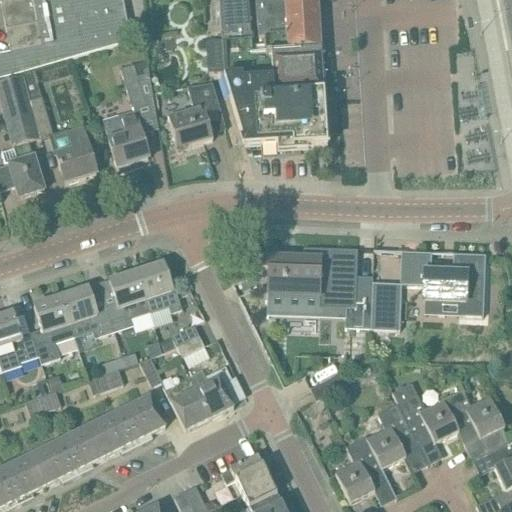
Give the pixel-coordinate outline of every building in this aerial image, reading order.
[(64,65),(52,0),(0,0),(6,33),(12,32),(14,45),(9,46),(11,56),(0,57),(0,83),(19,78),(34,73),(64,65)] [(131,46),(121,0),(52,0),(64,65),(131,46)] [(320,48),(316,0),(254,0),(257,41),(265,41),(266,56),(252,57),(248,0),(218,0),(224,82),(244,149),(260,148),(261,159),(277,158),(277,147),(284,147),(285,157),(301,156),(301,153),(327,151),(324,97),(321,53),(293,54),(293,51),(321,50),(321,48),(320,48)] [(119,74),(131,112),(145,107),(133,69),(119,74)] [(34,73),(19,78),(39,143),(39,144),(49,141),(48,139),(53,138),(34,73)] [(19,78),(0,83),(0,110),(12,150),(13,153),(2,156),(5,169),(12,192),(15,191),(18,202),(44,194),(39,175),(34,160),(32,161),(28,146),(39,143),(19,78)] [(167,120),(172,135),(178,154),(213,144),(206,122),(221,117),(215,98),(212,88),(186,92),(193,112),(167,120)] [(103,125),(117,173),(118,172),(119,177),(135,172),(134,168),(148,163),(134,116),(103,125)] [(96,179),(84,136),(93,133),(92,128),(83,131),(82,129),(53,138),(48,139),(49,141),(54,160),(57,159),(65,188),(96,179)] [(372,303),(356,302),(357,255),(320,253),(320,254),(321,254),(320,263),(320,306),(320,311),(345,312),(345,332),(371,333),(372,303)] [(458,320),(463,321),(483,321),(485,259),(453,258),(452,276),(431,275),(431,257),(401,256),(400,290),(423,291),(422,307),(458,308),(458,320)] [(261,261),(260,275),(267,276),(266,297),(266,301),(267,301),(267,320),(268,320),(269,315),(320,317),(320,312),(320,311),(320,306),(320,263),(261,261)] [(163,268),(135,277),(148,318),(167,311),(169,319),(182,314),(175,294),(172,294),(163,268)] [(117,310),(105,314),(113,338),(132,332),(129,324),(148,318),(135,277),(109,286),(117,310)] [(399,336),(401,290),(372,289),(372,303),(371,333),(371,335),(399,336)] [(88,292),(59,302),(72,343),(92,336),(94,344),(113,338),(105,314),(96,317),(88,292)] [(42,335),(30,339),(37,363),(40,370),(59,364),(54,349),(72,343),(59,302),(34,310),(42,335)] [(30,339),(21,342),(13,317),(0,321),(0,370),(2,377),(21,371),(20,368),(37,363),(30,339)] [(177,352),(199,341),(193,330),(171,341),(176,351),(177,352)] [(171,341),(161,346),(166,356),(176,351),(171,341)] [(182,362),(204,351),(199,341),(177,352),(182,362)] [(136,356),(121,362),(124,371),(140,366),(136,356)] [(140,366),(152,391),(163,386),(151,361),(140,366)] [(121,362),(103,368),(107,377),(118,373),(124,371),(121,362)] [(234,412),(222,388),(232,384),(226,371),(205,381),(208,387),(195,394),(210,424),(234,412)] [(88,384),(94,399),(124,388),(118,373),(107,377),(88,384)] [(342,378),(328,384),(310,393),(316,405),(347,390),(342,378)] [(59,379),(48,383),(53,396),(56,395),(64,392),(59,379)] [(42,385),(33,388),(37,400),(47,398),(42,385)] [(411,387),(391,397),(393,401),(396,407),(395,407),(417,452),(418,452),(427,470),(428,470),(419,451),(432,445),(434,448),(456,437),(458,436),(442,404),(441,405),(424,414),(411,387)] [(210,424),(195,394),(171,406),(185,436),(210,424)] [(472,465),(508,448),(507,448),(501,434),(504,433),(489,402),(469,412),(460,394),(440,404),(441,405),(442,404),(458,436),(456,437),(458,436),(465,451),(466,451),(464,447),(478,441),(480,444),(481,443),(487,457),(472,465)] [(62,410),(56,395),(53,396),(47,398),(37,400),(25,404),(31,421),(62,410)] [(91,431),(105,461),(165,431),(151,401),(91,431)] [(404,459),(417,452),(395,407),(376,417),(385,434),(366,443),(387,485),(396,504),(397,503),(382,473),(406,462),(404,459)] [(91,431),(31,461),(45,490),(105,461),(91,431)] [(373,492),(387,485),(366,443),(365,440),(345,451),(354,468),(335,478),(350,508),(375,495),(373,492)] [(511,493),(511,445),(507,448),(508,448),(472,465),(472,466),(491,457),(497,470),(494,472),(506,496),(501,498),(502,498),(511,493)] [(235,485),(242,498),(270,485),(258,460),(222,478),(226,488),(235,485)] [(0,511),(45,490),(31,461),(0,475),(0,511)] [(274,511),(281,509),(270,485),(242,498),(248,511),(274,511)] [(184,497),(190,511),(204,511),(195,492),(184,497)] [(511,511),(511,493),(502,498),(501,498),(476,510),(476,511),(477,511),(495,502),(499,511),(511,511)] [(190,511),(184,497),(173,502),(177,511),(190,511)]
